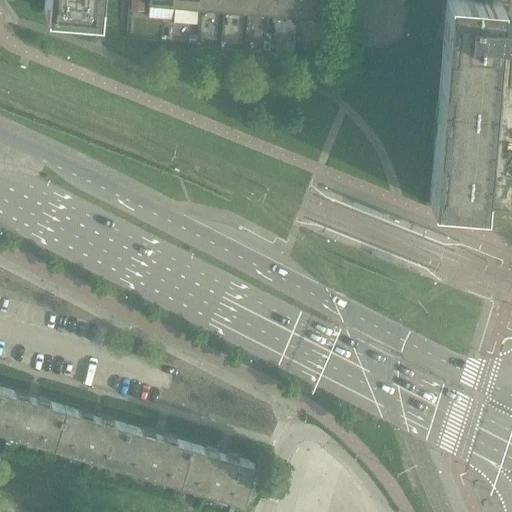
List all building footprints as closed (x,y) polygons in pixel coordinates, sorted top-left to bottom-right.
[(45,0),(45,11),(96,15),(97,0),(45,0)] [(148,0),(148,6),(173,8),(174,0),(148,0)] [(199,0),(174,0),(173,8),(198,10),(199,0)] [(199,0),(198,10),(223,12),(224,0),(199,0)] [(224,0),(223,12),(247,14),(248,0),(224,0)] [(248,0),(247,14),(272,16),(273,0),(248,0)] [(273,0),(272,16),(297,18),(298,0),(273,0)] [(298,0),(297,18),(322,20),(323,0),(298,0)] [(510,19),(498,18),(499,2),(476,0),(444,0),(429,204),(482,208),(490,113),(496,37),(509,38),(510,19)] [(1,388),(0,391),(0,430),(53,446),(64,407),(1,388)] [(64,407),(53,446),(116,465),(127,426),(64,407)] [(116,465),(179,483),(190,444),(127,426),(116,465)] [(190,444),(179,483),(242,502),(254,463),(190,444)]
